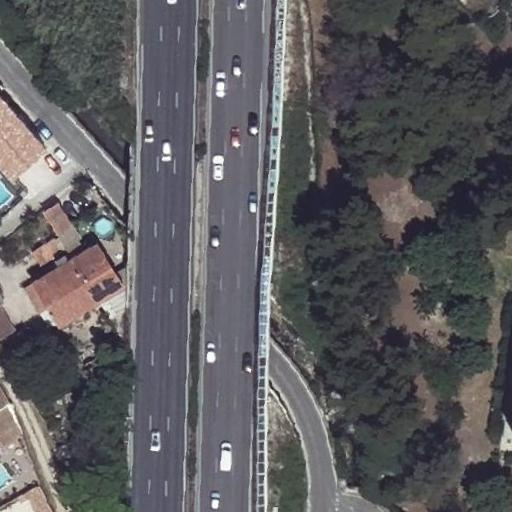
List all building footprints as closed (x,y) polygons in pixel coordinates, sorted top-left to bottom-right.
[(0,84),(0,159),(13,174),(50,142),(0,84)] [(60,202),(45,210),(46,211),(58,232),(69,226),(73,223),(60,202)] [(84,250),(69,226),(58,232),(74,258),(84,250)] [(62,249),(57,240),(44,248),(50,256),(62,249)] [(74,258),(99,302),(124,286),(105,252),(100,245),(98,243),(84,250),(74,258)] [(58,325),(99,302),(74,258),(26,288),(40,313),(48,308),(58,325)] [(0,304),(0,337),(15,328),(0,304)] [(12,335),(21,351),(39,340),(31,324),(12,335)] [(12,402),(2,387),(0,387),(0,443),(4,452),(27,441),(12,402)] [(41,484),(26,491),(35,511),(51,511),(54,511),(41,484)]
